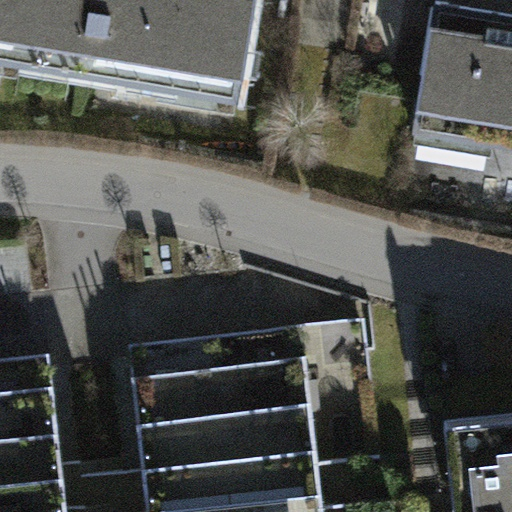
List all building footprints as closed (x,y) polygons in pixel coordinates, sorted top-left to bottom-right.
[(0,0),(0,65),(234,105),(251,0),(0,0)] [(415,0),(392,134),(511,154),(511,12),(437,0),(415,0)] [(312,333),(133,353),(141,416),(319,396),(312,333)] [(0,366),(0,430),(56,424),(49,361),(0,366)] [(319,396),(141,416),(148,479),(326,459),(319,396)] [(511,511),(511,415),(452,422),(461,511),(511,511)] [(0,430),(0,494),(63,487),(56,424),(0,430)] [(332,511),(326,459),(148,479),(151,511),(332,511)] [(0,494),(0,511),(66,511),(63,487),(0,494)]
